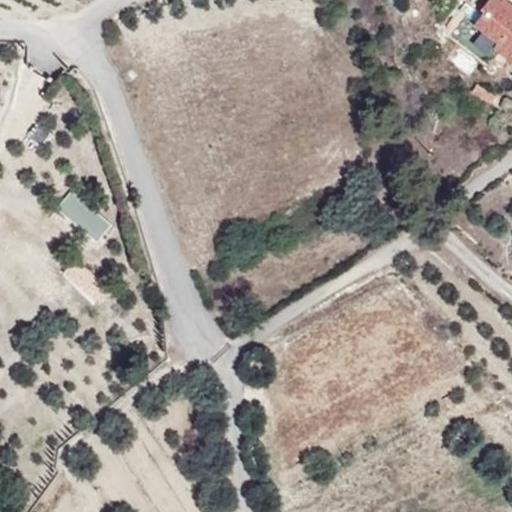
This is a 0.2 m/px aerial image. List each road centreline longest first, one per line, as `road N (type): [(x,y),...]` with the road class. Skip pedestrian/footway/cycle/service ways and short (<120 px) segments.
road 1 (unclassified): [(64,38),(85,45),(113,99),(173,280),(214,355)]
road 2 (unclassified): [(214,355),(399,252),(511,159)]
road 3 (unclassified): [(214,355),(226,375),(256,511)]
